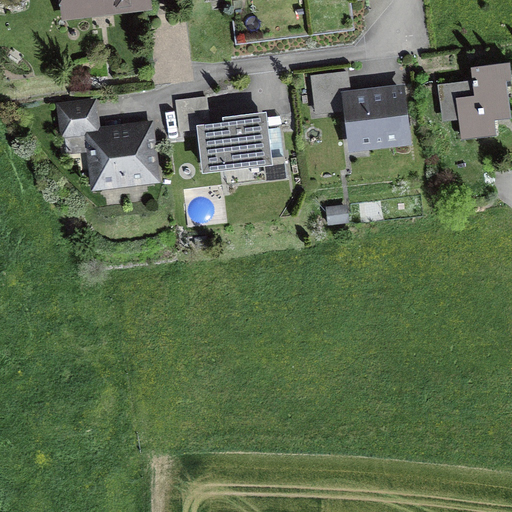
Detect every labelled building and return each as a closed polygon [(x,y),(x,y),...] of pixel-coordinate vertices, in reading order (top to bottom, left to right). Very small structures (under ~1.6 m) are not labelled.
[(58,0),(61,22),(85,19),(86,28),(126,23),(125,15),(152,12),(150,0),(58,0)] [(351,3),(380,0),(223,0),(226,18),(231,18),(235,45),(354,31),(351,3)] [(511,82),(510,67),(470,71),(471,82),(437,86),(441,123),(458,122),(460,143),(497,139),(495,124),(511,122),(507,85),(511,84),(511,82)] [(310,76),(315,118),(343,114),(341,93),(350,92),(348,72),(310,76)] [(412,147),(405,86),(350,92),(341,93),(343,114),(348,155),(412,147)] [(222,124),(211,126),(207,96),(175,100),(179,133),(196,131),(201,177),(234,173),(236,184),(264,180),(263,170),(264,170),(266,184),(288,181),(286,158),(271,160),(271,155),(283,154),(280,127),(268,129),(267,126),(281,124),(280,117),(266,118),(266,115),(221,120),(222,124)] [(85,134),(99,132),(99,127),(96,99),(56,103),(60,140),(64,139),(66,156),(87,154),(85,134)] [(161,185),(154,122),(99,127),(99,132),(85,134),(87,154),(91,193),(161,185)] [(326,208),(328,227),(350,225),(348,205),(326,208)]
